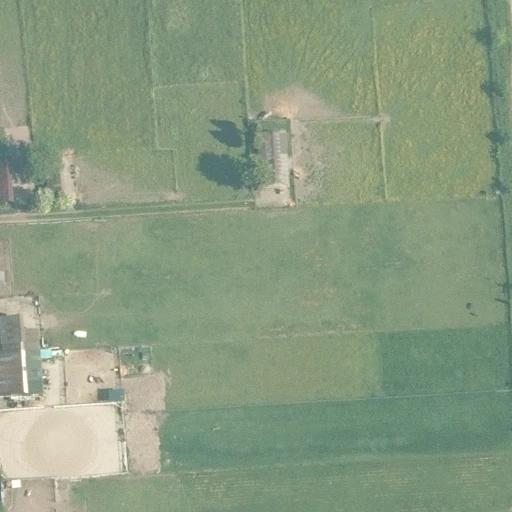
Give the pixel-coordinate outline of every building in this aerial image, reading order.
[(281,186),(278,136),(257,137),(261,187),(281,186)] [(44,156),(48,203),(62,201),(58,155),(44,156)] [(0,166),(0,205),(11,204),(8,166),(0,166)] [(0,321),(0,354),(21,354),(18,320),(0,321)] [(39,353),(21,354),(0,354),(0,398),(42,396),(40,361),(39,353)]
